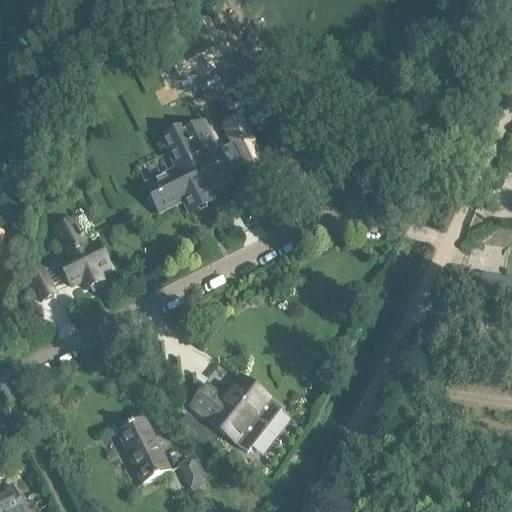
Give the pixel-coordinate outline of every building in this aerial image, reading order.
[(228,57),(209,20),(193,30),(198,39),(197,40),(195,40),(198,46),(179,55),(181,59),(172,63),(180,78),(197,70),(201,78),(217,72),(213,64),(228,57)] [(15,111),(5,151),(31,158),(40,118),(15,111)] [(204,122),(187,130),(185,126),(159,139),(174,170),(173,170),(181,188),(173,192),(179,204),(187,199),(187,200),(231,179),(231,177),(240,173),(227,147),(218,151),(204,122)] [(10,206),(7,225),(20,227),(23,208),(10,206)] [(87,266),(98,263),(90,238),(79,242),(69,211),(51,217),(61,247),(50,251),(58,276),(70,272),(73,282),(90,276),(87,266)] [(30,281),(42,303),(56,296),(45,273),(30,281)] [(480,302),(511,306),(511,281),(484,278),(480,302)] [(281,411),(243,381),(226,403),(207,388),(192,408),(211,423),(209,424),(248,454),(281,411)] [(142,487),(172,473),(146,420),(116,435),(142,487)] [(0,433),(0,460),(2,466),(14,460),(0,433)] [(204,458),(193,464),(191,460),(177,468),(190,492),(204,485),(203,483),(214,477),(204,458)] [(232,468),(221,463),(216,472),(228,477),(232,468)] [(24,511),(12,486),(0,492),(0,511),(24,511)]
